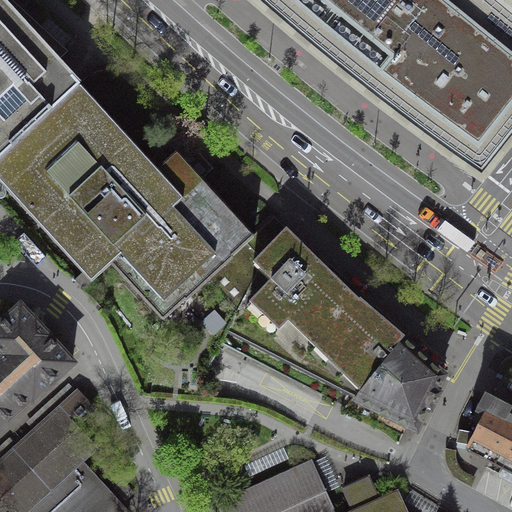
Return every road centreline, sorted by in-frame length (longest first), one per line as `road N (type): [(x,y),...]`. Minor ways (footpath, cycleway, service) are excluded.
road 1 (primary): [(511,290),(324,152),(144,0)]
road 2 (residential): [(0,283),(44,292),(79,325),(170,511)]
